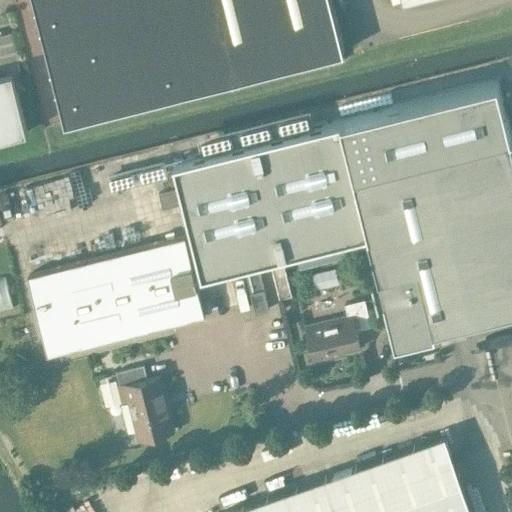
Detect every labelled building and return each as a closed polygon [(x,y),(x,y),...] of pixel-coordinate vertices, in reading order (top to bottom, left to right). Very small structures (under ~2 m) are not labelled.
[(34,0),(65,122),(343,51),(330,0),(34,0)] [(0,138),(27,131),(12,72),(0,74),(0,138)] [(511,119),(502,77),(381,106),(177,153),(204,266),(372,227),(381,270),(377,271),(377,269),(375,269),(381,294),(382,293),(382,292),(386,291),(396,330),(394,331),(396,338),(417,333),(417,331),(437,326),(436,322),(511,303),(511,119)] [(48,353),(205,314),(185,235),(28,274),(48,353)] [(348,316),(306,326),(315,361),(334,356),(333,352),(361,346),(357,330),(372,326),(365,299),(345,304),(348,316)] [(116,372),(120,386),(119,386),(123,400),(129,399),(139,438),(173,430),(160,376),(147,379),(144,365),(116,372)] [(472,511),(445,434),(224,511),(472,511)]
